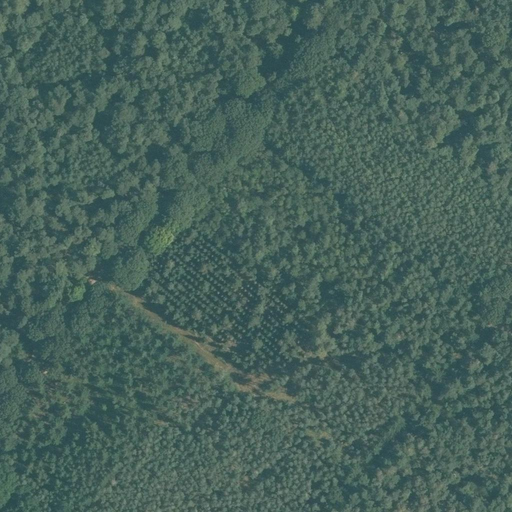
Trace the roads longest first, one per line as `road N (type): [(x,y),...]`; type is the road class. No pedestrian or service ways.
road 1 (track): [(511,342),(232,116)]
road 2 (track): [(232,116),(40,348)]
